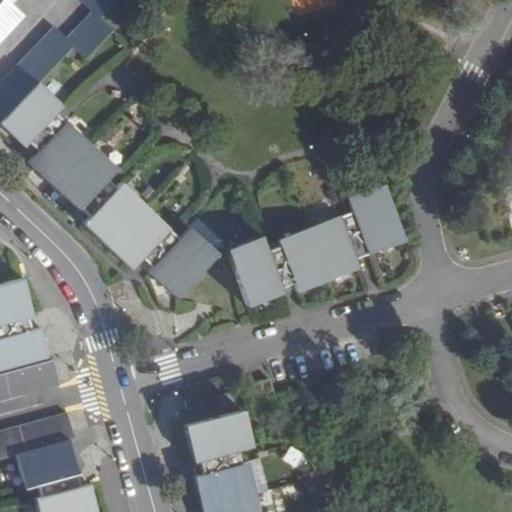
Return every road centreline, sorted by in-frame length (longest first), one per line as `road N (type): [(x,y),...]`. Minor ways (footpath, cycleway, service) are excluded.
road 1 (residential): [(509,0),(422,186),(445,295)]
road 2 (residential): [(421,301),(120,384)]
road 3 (residential): [(0,193),(86,283),(120,384)]
road 4 (residential): [(511,448),(479,436),(451,405),(421,301)]
road 5 (residential): [(120,384),(155,511)]
